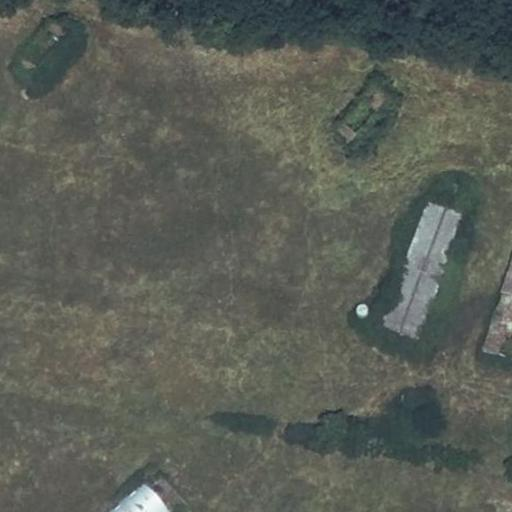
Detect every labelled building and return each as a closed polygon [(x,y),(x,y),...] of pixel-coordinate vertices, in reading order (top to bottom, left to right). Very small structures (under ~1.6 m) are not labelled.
[(30,82),(67,35),(52,25),(15,71),(30,82)] [(349,140),(387,94),(374,84),(336,128),(349,140)] [(419,343),(464,219),(427,206),(382,330),(419,343)] [(511,267),(502,296),(511,298),(511,267)] [(511,364),(511,298),(502,296),(483,355),(511,364)] [(164,511),(138,482),(105,511),(164,511)]
